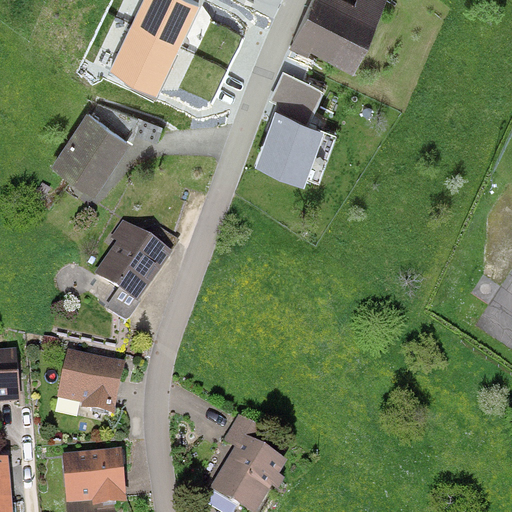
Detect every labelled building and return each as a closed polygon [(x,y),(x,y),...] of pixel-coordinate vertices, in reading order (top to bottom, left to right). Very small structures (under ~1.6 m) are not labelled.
[(196,8),(179,0),(148,0),(114,71),(155,91),(196,8)] [(312,0),(290,50),(311,59),(314,53),(355,71),(387,0),(312,0)] [(133,143),(87,112),(52,163),(98,194),(133,143)] [(322,134),(276,116),(256,168),(302,185),(322,134)] [(146,239),(124,223),(114,236),(117,246),(94,278),(118,296),(107,311),(128,327),(178,259),(174,257),(183,245),(156,225),(146,239)] [(59,341),(44,338),(41,354),(56,357),(59,341)] [(18,353),(0,354),(0,409),(22,408),(18,353)] [(130,368),(69,354),(58,403),(83,409),(82,414),(118,422),(130,368)] [(263,435),(241,421),(226,445),(238,452),(212,494),(217,497),(209,509),(213,511),(263,511),(273,497),(278,500),(287,485),(280,481),(288,467),(256,447),(263,435)] [(124,455),(63,459),(67,508),(95,505),(95,511),(128,509),(124,455)] [(15,511),(12,462),(0,463),(0,511),(15,511)]
